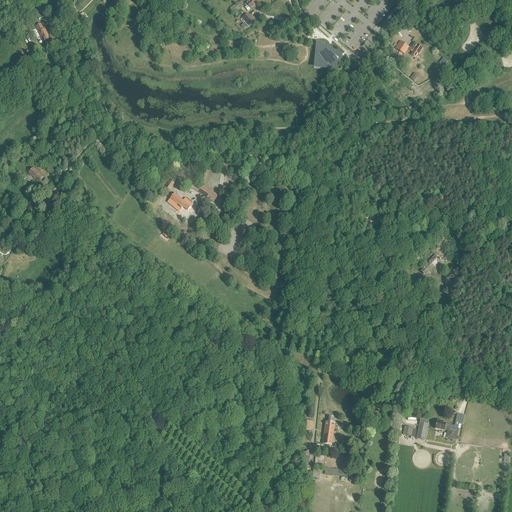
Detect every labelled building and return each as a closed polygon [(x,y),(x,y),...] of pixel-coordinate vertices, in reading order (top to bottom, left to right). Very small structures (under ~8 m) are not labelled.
[(248,11),(251,9),(251,10),(258,4),(256,2),(258,0),(250,0),(246,3),(245,5),(246,7),(245,8),(248,11)] [(20,10),(17,3),(6,8),(7,12),(9,11),(11,14),(20,10)] [(247,14),(242,18),(242,19),(240,20),(242,23),(244,21),(248,26),(253,22),(247,14)] [(49,40),(47,36),(48,36),(45,29),(43,29),(41,24),(36,27),(41,39),(42,38),(44,42),(49,40)] [(400,42),(395,49),(398,50),(399,51),(398,54),(400,56),(402,53),(404,54),(407,49),(413,53),(411,55),(415,58),(418,54),(419,55),(423,49),(413,43),(411,46),(410,48),(409,47),(407,46),(403,43),(400,42)] [(316,66),(336,68),(338,55),(318,45),(316,66)] [(443,67),(448,61),(444,58),(439,63),(443,67)] [(414,82),(418,76),(414,73),(410,78),(414,82)] [(39,181),(43,177),(34,168),(29,173),(35,179),(36,178),(39,181)] [(28,179),(23,174),(20,178),(25,183),(28,179)] [(169,192),(176,181),(171,178),(165,189),(169,192)] [(193,179),(188,186),(214,203),(218,196),(193,179)] [(160,203),(167,209),(169,208),(172,211),(177,206),(166,197),(160,203)] [(193,205),(185,198),(180,205),(187,211),(193,205)] [(166,231),(163,234),(168,239),(171,235),(166,231)] [(429,263),(420,272),(425,276),(437,263),(444,266),(446,259),(435,255),(428,262),(429,263)] [(456,440),(458,430),(459,425),(463,426),(465,416),(457,414),(454,426),(446,425),(446,424),(443,424),(443,422),(437,421),(435,430),(444,432),(445,431),(448,432),(446,438),(456,440)] [(325,423),(322,444),(332,446),(335,424),(333,424),(333,419),(328,418),(327,423),(325,423)] [(419,426),(417,438),(424,439),(427,428),(428,421),(421,419),(419,426)] [(405,427),(403,435),(411,437),(413,429),(405,427)] [(324,455),(316,454),(315,468),(323,469),(324,455)] [(351,472),(326,468),(325,475),(350,478),(349,482),(353,483),(354,474),(351,474),(351,472)] [(312,478),(319,479),(320,470),(313,469),(312,478)]
